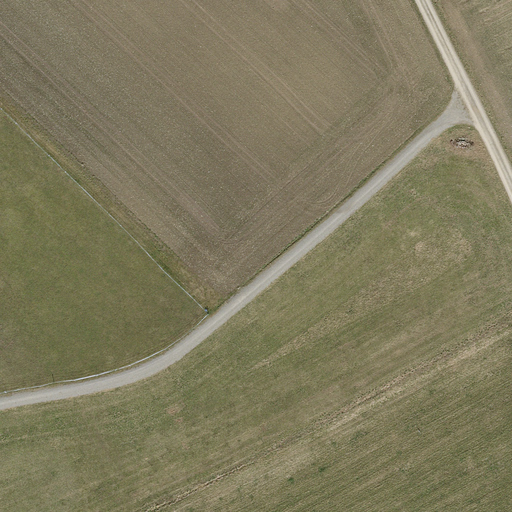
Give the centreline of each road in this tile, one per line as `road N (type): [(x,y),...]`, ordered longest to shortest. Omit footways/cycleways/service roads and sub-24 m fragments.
road 1 (track): [(470,99),(178,352),(114,382),(0,405)]
road 2 (track): [(511,206),(421,0)]
